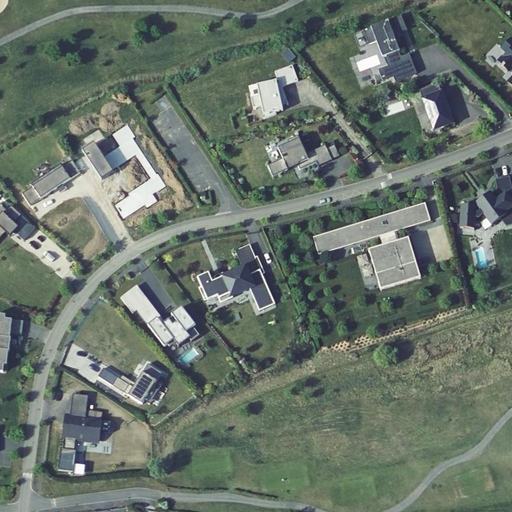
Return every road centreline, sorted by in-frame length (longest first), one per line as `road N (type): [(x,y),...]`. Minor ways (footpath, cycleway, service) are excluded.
road 1 (residential): [(511,134),(381,182),(175,230),(126,253),(76,302),(48,354),(24,507)]
road 2 (residential): [(24,507),(161,494)]
